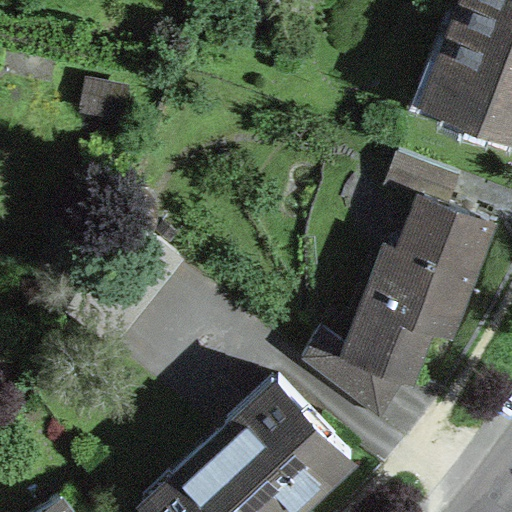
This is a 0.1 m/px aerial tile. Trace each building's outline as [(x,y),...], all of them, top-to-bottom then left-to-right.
[(511,0),(464,0),(444,53),(451,56),(436,95),(511,124),(511,0)] [(380,411),(406,370),(427,317),(446,324),(454,301),(458,303),(463,291),(469,274),(465,273),(489,211),(447,195),(458,168),(398,145),(387,175),(423,189),(404,241),(391,236),(350,341),(321,318),(302,349),(380,411)] [(124,207),(65,304),(109,339),(179,251),(124,207)] [(279,511),(351,447),(279,369),(144,494),(160,511),(279,511)] [(77,511),(61,488),(24,511),(77,511)]
